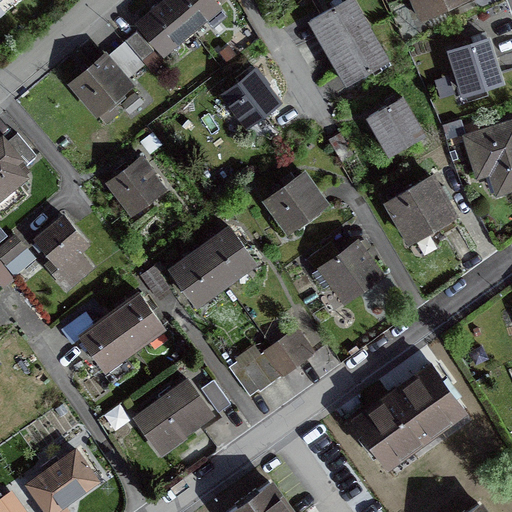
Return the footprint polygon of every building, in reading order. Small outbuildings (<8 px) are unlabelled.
[(164,0),(164,1),(156,8),(136,24),(157,48),(160,52),(173,40),(176,43),(190,31),(204,19),(201,16),(215,5),(211,0),(164,0)] [(351,0),(345,0),(308,21),(327,53),(368,29),(351,0)] [(410,0),(420,20),(462,0),(410,0)] [(327,53),(345,84),(386,60),(368,29),(327,53)] [(152,52),(135,31),(124,41),(141,61),(152,52)] [(462,93),(506,79),(491,31),(446,46),(462,93)] [(130,86),(103,55),(70,83),(97,115),(130,86)] [(223,95),(246,126),(276,103),(260,81),(262,79),(255,70),(223,95)] [(422,135),(401,98),(367,117),(388,155),(422,135)] [(511,189),(511,188),(511,121),(464,137),(477,177),(505,168),(511,189)] [(4,143),(1,139),(0,140),(0,190),(7,185),(11,188),(23,177),(13,165),(18,160),(24,166),(35,156),(16,133),(4,143)] [(341,162),(352,155),(339,134),(328,140),(341,162)] [(162,190),(145,169),(147,167),(140,157),(108,182),(132,213),(162,190)] [(283,211),(294,227),(324,205),(301,174),(266,199),(278,215),(283,211)] [(386,202),(410,242),(453,216),(429,176),(386,202)] [(76,251),(86,243),(63,217),(35,241),(56,265),(50,270),(47,266),(46,267),(65,289),(90,267),(76,251)] [(191,256),(171,271),(194,303),(223,282),(253,261),(229,229),(214,240),(200,250),(191,256)] [(0,247),(0,258),(13,274),(32,257),(14,236),(0,247)] [(345,300),(378,276),(355,242),(338,254),(329,243),(306,260),(314,271),(321,266),(345,300)] [(155,296),(167,288),(152,267),(140,276),(155,296)] [(80,337),(103,369),(132,348),(162,326),(138,294),(127,302),(109,315),(105,318),(94,326),(85,313),(65,327),(74,341),(80,337)] [(259,390),(260,392),(273,382),(281,376),(300,362),(312,354),(294,329),(264,351),(242,368),(237,362),(228,369),(250,396),(259,390)] [(385,465),(462,409),(431,366),(403,387),(354,422),(385,465)] [(212,380),(200,389),(217,413),(229,404),(212,380)] [(181,435),(211,414),(188,381),(179,387),(161,400),(160,399),(145,409),(146,411),(134,419),(145,434),(147,433),(162,453),(183,438),(181,435)] [(46,511),(51,511),(95,480),(74,451),(51,468),(27,485),(46,511)] [(229,511),(289,511),(269,484),(229,511)] [(27,511),(14,492),(0,501),(0,511),(27,511)]
